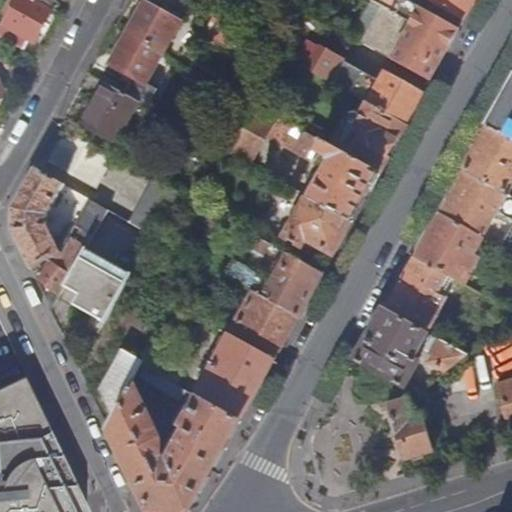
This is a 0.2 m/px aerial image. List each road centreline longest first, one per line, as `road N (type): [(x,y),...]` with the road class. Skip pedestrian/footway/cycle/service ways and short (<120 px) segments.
road 1 (secondary): [(511,19),(225,511)]
road 2 (residential): [(117,511),(0,261)]
road 3 (residential): [(99,0),(0,177)]
